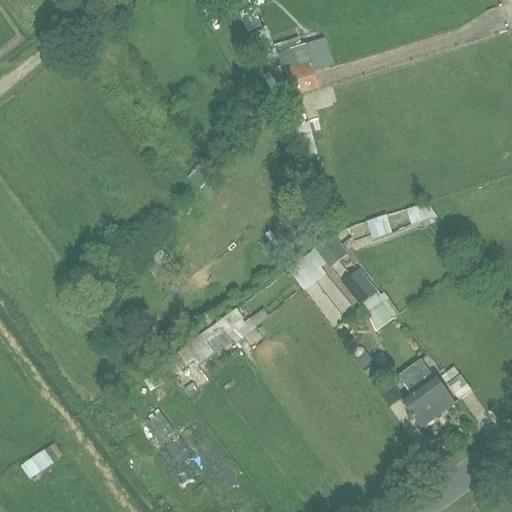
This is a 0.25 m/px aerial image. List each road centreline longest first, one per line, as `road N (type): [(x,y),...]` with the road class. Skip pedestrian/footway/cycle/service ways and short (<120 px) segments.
road 1 (track): [(92,0),(0,86)]
road 2 (tertiary): [(416,511),(511,440)]
